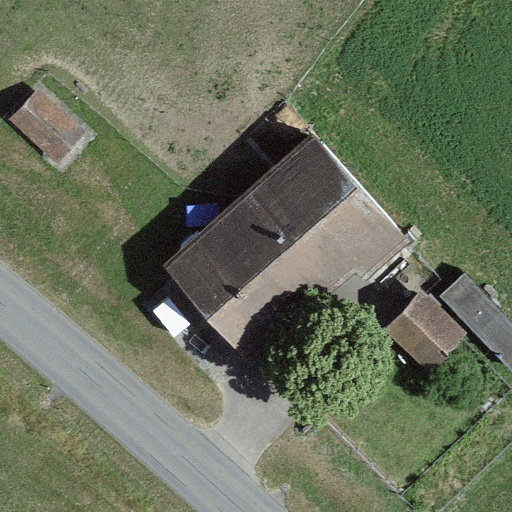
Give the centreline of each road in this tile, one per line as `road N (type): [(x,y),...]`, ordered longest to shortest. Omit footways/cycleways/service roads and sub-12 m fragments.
road 1 (tertiary): [(0,308),(240,511)]
road 2 (unknown): [(200,478),(301,374)]
